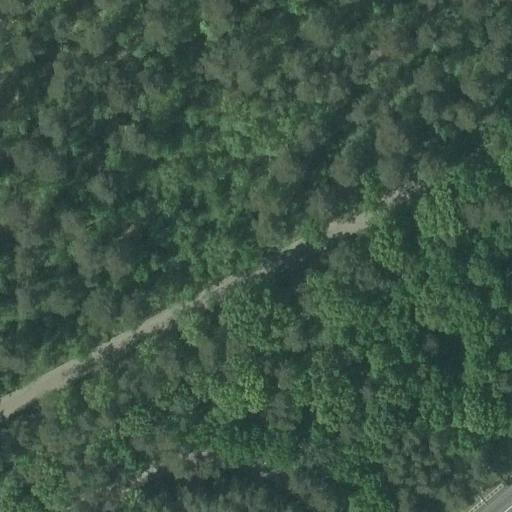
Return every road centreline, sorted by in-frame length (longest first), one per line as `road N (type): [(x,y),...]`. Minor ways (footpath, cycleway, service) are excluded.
road 1 (unclassified): [(0,409),(511,137)]
road 2 (unclassified): [(321,511),(291,478),(230,457),(145,469),(78,511)]
